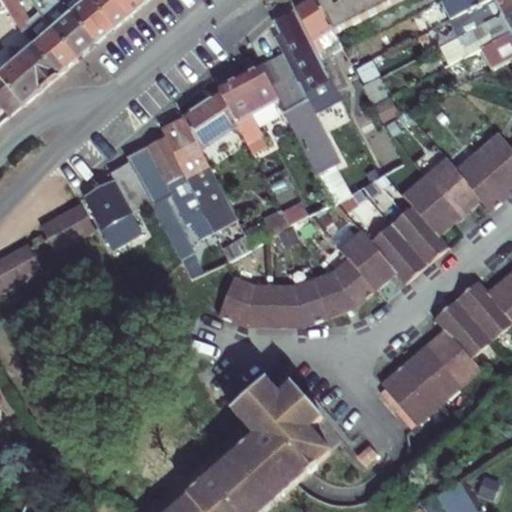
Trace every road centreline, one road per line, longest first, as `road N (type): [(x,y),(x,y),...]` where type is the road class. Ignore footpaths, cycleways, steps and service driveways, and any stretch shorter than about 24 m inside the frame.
road 1 (residential): [(200,336),(247,352),(358,349),(511,226)]
road 2 (residential): [(111,105),(228,0)]
road 3 (residential): [(0,209),(111,105)]
road 4 (residential): [(0,159),(63,109),(111,105)]
